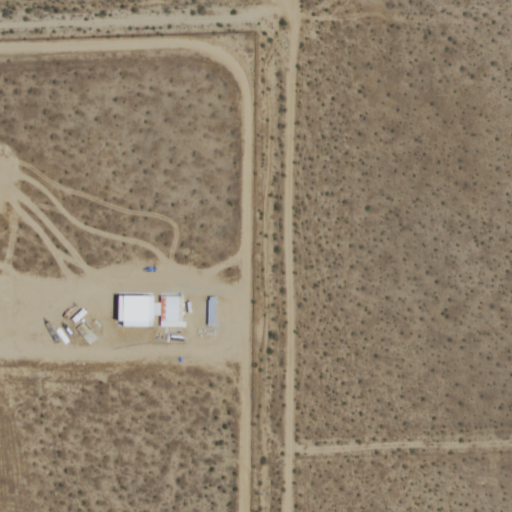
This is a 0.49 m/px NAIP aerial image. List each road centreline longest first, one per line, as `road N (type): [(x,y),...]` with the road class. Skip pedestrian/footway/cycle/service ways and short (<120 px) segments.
road 1 (residential): [(287,511),(294,0)]
road 2 (track): [(288,0),(264,16),(0,25)]
